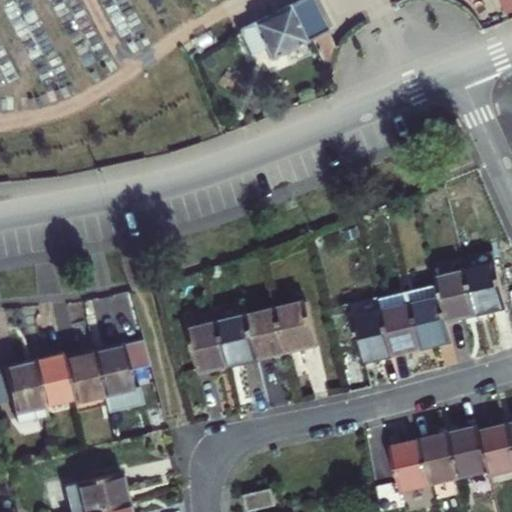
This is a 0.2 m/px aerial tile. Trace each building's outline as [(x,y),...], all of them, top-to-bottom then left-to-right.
[(311,38),(328,30),(313,0),(299,0),(290,4),(307,39),(311,38)] [(511,0),(501,0),(508,15),(511,13),(511,0)] [(290,4),(240,29),(250,51),(264,44),(270,56),(307,39),(290,4)] [(337,49),(328,30),(311,38),(331,77),(331,68),(332,59),(335,54),(337,49)] [(256,63),(270,56),(264,44),(250,51),(256,63)] [(492,248),(464,256),(467,270),(496,263),(492,248)] [(496,263),(467,270),(477,314),(506,307),(496,263)] [(438,281),(447,321),(477,314),(467,270),(437,277),(438,281)] [(451,341),(447,321),(438,281),(409,288),(422,348),(451,341)] [(422,348),(409,288),(380,295),(383,308),(394,354),(422,348)] [(383,308),(380,295),(346,303),(349,316),(354,315),(383,308)] [(217,308),(220,322),(250,315),(247,300),(217,308)] [(279,308),(290,353),(319,346),(309,301),(279,308)] [(279,308),(250,315),(260,360),(290,353),(279,308)] [(383,308),(354,315),(365,361),(394,354),(383,308)] [(220,322),(231,367),(260,360),(250,315),(220,322)] [(201,374),(231,367),(220,322),(191,329),(201,374)] [(128,343),(96,350),(107,394),(109,405),(110,411),(148,402),(144,384),(139,386),(134,369),(154,364),(147,338),(128,343)] [(96,350),(68,356),(77,395),(78,401),(107,394),(96,350)] [(38,358),(47,402),(77,395),(68,356),(67,352),(38,358)] [(0,400),(15,397),(17,409),(47,402),(38,358),(8,365),(0,367),(0,400)] [(78,401),(80,412),(109,405),(107,394),(78,401)] [(47,402),(17,409),(20,419),(50,412),(47,402)] [(511,432),(510,425),(481,432),(491,471),(492,476),(511,471),(511,432)] [(451,434),(462,478),(491,471),(481,432),(480,427),(451,434)] [(451,434),(422,441),(432,485),(462,478),(451,434)] [(432,485),(422,441),(393,447),(403,492),(432,485)] [(55,511),(102,511),(132,505),(125,475),(72,487),(69,478),(49,482),(55,511)] [(245,494),(248,511),(277,504),(273,488),(245,494)]
